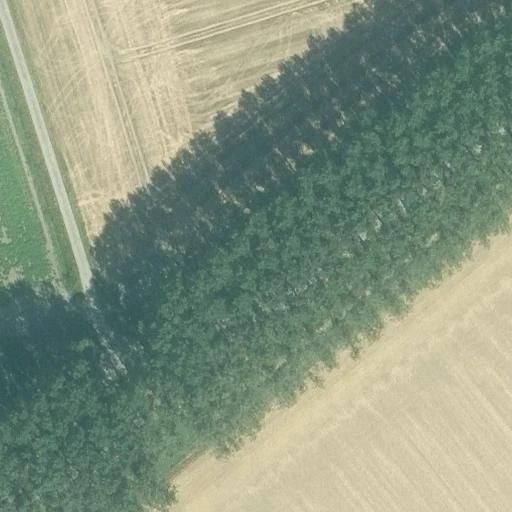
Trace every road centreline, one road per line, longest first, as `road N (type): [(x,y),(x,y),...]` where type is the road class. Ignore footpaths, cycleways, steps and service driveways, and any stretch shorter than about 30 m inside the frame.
road 1 (unclassified): [(104,353),(0,15)]
road 2 (unclassified): [(33,511),(291,294)]
road 3 (unclassified): [(511,130),(291,294)]
road 4 (unclassified): [(291,294),(204,342),(137,363),(104,353)]
road 5 (unclassified): [(104,353),(2,511)]
